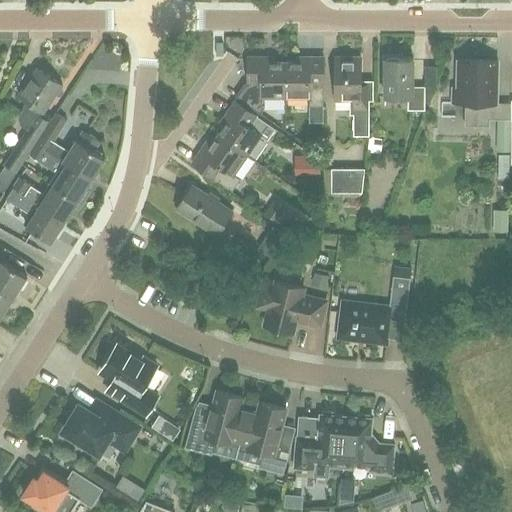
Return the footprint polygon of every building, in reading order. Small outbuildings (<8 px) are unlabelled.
[(286,99),(286,62),(274,62),(274,57),(248,57),(248,84),(243,84),(235,97),(258,113),(262,113),(262,99),(286,99)] [(286,62),(286,99),(309,98),(309,106),(324,105),(324,57),(298,57),(298,62),(286,62)] [(370,136),(370,99),(361,99),(361,57),(336,57),(336,100),(350,100),(350,115),(354,115),(354,136),(370,136)] [(425,111),(425,87),(414,87),(414,59),(386,58),(385,97),(408,98),(408,110),(425,111)] [(496,119),(498,60),(458,59),(457,87),(453,87),(452,103),(465,103),(465,125),(489,126),(489,119),(496,119)] [(35,145),(48,124),(40,119),(43,113),(44,114),(63,87),(37,69),(18,96),(29,104),(19,118),(20,124),(27,129),(16,146),(29,154),(35,145)] [(218,135),(247,156),(260,137),(267,141),(275,129),(234,101),(220,123),(224,126),(218,135)] [(35,145),(47,153),(66,165),(91,181),(104,159),(93,152),(99,142),(86,133),(78,145),(75,143),(69,153),(60,148),(59,149),(52,145),(67,122),(56,115),(50,125),(48,124),(35,145)] [(510,120),(497,119),(497,150),(510,150),(510,120)] [(461,134),(462,121),(448,120),(447,132),(461,134)] [(234,176),(247,156),(218,135),(210,146),(206,143),(191,164),(232,192),(240,180),(234,176)] [(29,154),(30,155),(29,156),(40,163),(47,153),(35,145),(29,154)] [(27,161),(30,158),(23,151),(10,164),(17,172),(27,161)] [(296,156),(296,174),(319,174),(319,156),(296,156)] [(52,186),(77,202),(81,205),(89,193),(85,190),(91,181),(66,165),(52,186)] [(5,166),(0,173),(0,189),(3,192),(16,173),(5,166)] [(362,192),(365,168),(324,168),(323,192),(362,192)] [(77,202),(52,186),(45,197),(29,187),(30,186),(19,179),(12,190),(64,223),(70,213),(74,216),(81,205),(77,202)] [(217,234),(232,211),(192,185),(177,208),(217,234)] [(50,244),(64,223),(12,190),(5,200),(32,218),(25,228),(50,244)] [(281,224),(289,213),(285,210),(287,207),(274,199),(264,214),(276,222),(277,221),(281,224)] [(269,257),(285,234),(273,226),(257,249),(269,257)] [(0,262),(0,292),(12,300),(27,277),(1,261),(0,262)] [(405,316),(408,288),(410,268),(393,266),(388,307),(342,302),(338,337),(385,343),(389,318),(390,314),(405,316)] [(303,288),(275,281),(273,287),(272,287),(270,287),(268,287),(266,288),(264,289),(263,291),(262,292),(261,294),(261,296),(261,298),(262,300),(263,302),(264,303),(265,305),(267,306),(269,306),(264,325),(292,332),(295,320),(319,326),(325,301),(301,295),(303,288)] [(0,319),(12,300),(0,292),(0,319)] [(141,360),(116,345),(100,371),(113,379),(106,391),(145,415),(157,395),(143,386),(156,365),(143,357),(141,360)] [(511,363),(484,374),(511,448),(511,363)] [(239,442),(248,411),(239,408),(242,397),(217,390),(207,424),(191,420),(184,447),(211,454),(215,439),(230,443),(231,439),(239,442)] [(98,453),(108,437),(126,448),(139,427),(109,408),(95,399),(86,413),(77,407),(75,410),(72,408),(66,418),(69,420),(63,430),(98,453)] [(248,411),(239,442),(248,444),(247,448),(262,452),(258,467),(282,473),(290,446),(276,443),(285,409),(260,402),(256,413),(248,411)] [(341,468),(345,416),(334,415),(335,412),(323,411),(322,414),(319,414),(317,441),(311,441),(311,437),(296,436),(293,467),(313,469),(314,461),(329,463),(329,467),(341,468)] [(345,416),(341,468),(353,469),(354,465),(369,466),(368,470),(391,472),(394,444),(377,442),(370,435),(372,418),(368,418),(369,415),(357,414),(356,417),(345,416)] [(153,426),(173,439),(180,429),(160,416),(153,426)] [(467,478),(459,455),(449,459),(457,481),(467,478)] [(92,507),(103,490),(71,470),(65,480),(60,481),(43,470),(37,480),(33,477),(22,495),(27,497),(26,498),(35,503),(32,506),(41,511),(70,511),(79,499),(92,507)] [(146,490),(137,484),(130,496),(138,501),(146,490)] [(378,511),(403,502),(398,488),(373,497),(378,511)] [(411,504),(413,511),(426,511),(423,500),(411,504)] [(170,511),(146,502),(139,511),(170,511)]
